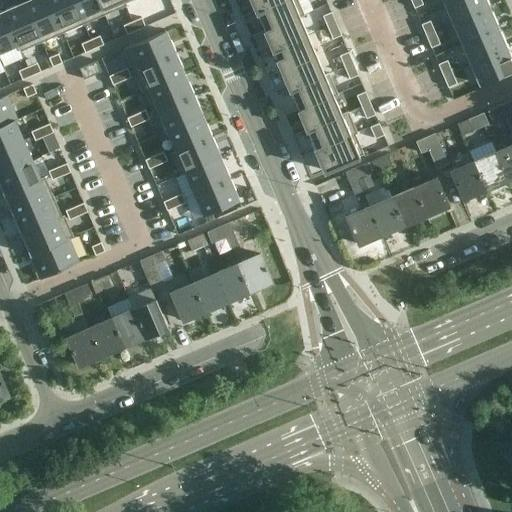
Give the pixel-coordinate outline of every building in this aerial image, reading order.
[(27,1),(24,3),(41,42),(62,33),(48,0),(29,0),(27,1)] [(48,0),(62,33),(71,30),(83,24),(73,0),(48,0)] [(73,0),(83,24),(93,20),(103,16),(96,0),(73,0)] [(96,0),(103,16),(107,14),(126,6),(125,4),(123,0),(96,0)] [(251,0),(256,11),(281,0),(251,0)] [(297,0),(281,0),(256,11),(264,31),(303,14),(297,0)] [(420,0),(410,0),(414,8),(422,5),(420,0)] [(484,0),(455,0),(445,5),(453,25),(489,9),(484,0)] [(3,12),(2,12),(17,45),(19,52),(35,45),(41,42),(24,3),(15,6),(4,11),(3,12)] [(489,9),(453,25),(462,44),(497,29),(489,9)] [(0,13),(0,52),(17,45),(2,12),(0,13)] [(331,12),(322,16),(327,28),(336,24),(331,12)] [(303,14),(264,31),(273,51),(307,36),(299,17),(304,15),(303,14)] [(141,18),(132,22),(136,30),(144,27),(141,18)] [(429,21),(421,25),(426,36),(434,33),(429,21)] [(132,22),(123,26),(126,35),(136,30),(132,22)] [(336,24),(327,28),(332,39),(341,35),(336,24)] [(497,29),(462,44),(471,65),(506,50),(497,29)] [(165,31),(123,49),(131,67),(133,71),(174,53),(174,52),(169,41),(165,31)] [(434,33),(426,36),(431,48),(439,44),(434,33)] [(99,36),(90,40),(94,49),(103,45),(99,36)] [(307,36),(273,51),(281,70),(316,55),(307,36)] [(90,39),(81,43),(85,52),(94,48),(90,39)] [(511,63),(506,50),(471,65),(479,85),(511,70),(511,63)] [(348,52),(339,56),(344,67),(353,64),(348,52)] [(174,53),(133,71),(139,85),(142,93),(144,92),(184,75),(180,65),(175,54),(174,53)] [(57,55),(48,58),(52,67),(60,63),(57,55)] [(316,55),(281,70),(290,91),(329,74),(328,73),(324,75),(316,55)] [(83,79),(101,72),(96,61),(79,68),(83,79)] [(446,61),(438,64),(443,76),(451,72),(446,61)] [(37,63),(27,67),(31,76),(40,72),(37,63)] [(353,64),(344,67),(349,79),(358,75),(353,64)] [(27,67),(18,71),(22,80),(31,76),(27,67)] [(127,68),(118,72),(122,81),(126,79),(131,77),(129,73),(127,68)] [(118,72),(108,76),(110,81),(112,85),(122,81),(118,72)] [(451,72),(443,76),(447,88),(456,84),(451,72)] [(329,74),(290,91),(298,111),(337,94),(329,74)] [(184,75),(144,92),(153,113),(193,96),(193,95),(192,94),(187,83),(184,75)] [(32,84),(22,88),(26,98),(36,93),(32,84)] [(365,92),(356,95),(361,107),(370,103),(365,92)] [(337,94),(298,111),(307,130),(348,113),(348,112),(341,114),(333,96),(338,94),(337,94)] [(0,98),(0,127),(15,121),(17,120),(6,95),(0,98)] [(193,96),(153,113),(154,115),(162,134),(167,132),(202,117),(198,107),(193,96)] [(506,116),(510,128),(511,126),(511,100),(509,102),(509,101),(486,111),(491,122),(506,116)] [(370,103),(361,107),(366,119),(375,115),(370,103)] [(145,110),(136,114),(140,123),(149,119),(147,115),(145,110)] [(475,116),(479,128),(488,124),(483,112),(475,116)] [(348,113),(307,130),(316,151),(357,133),(348,113)] [(136,114),(127,118),(128,122),(130,127),(140,123),(136,114)] [(479,128),(475,116),(466,119),(471,131),(479,128)] [(202,117),(167,132),(168,135),(173,148),(175,151),(210,136),(210,135),(205,125),(202,117)] [(15,121),(0,127),(0,150),(23,141),(19,131),(15,121)] [(378,123),(370,127),(375,139),(383,135),(378,123)] [(49,124),(39,128),(43,137),(53,133),(51,128),(49,124)] [(39,128),(31,132),(33,136),(35,141),(39,139),(43,137),(39,128)] [(357,133),(316,151),(324,171),(363,154),(355,134),(357,133)] [(423,138),(426,146),(438,142),(434,133),(423,138)] [(175,151),(170,153),(180,176),(185,174),(220,159),(216,149),(211,138),(210,136),(175,151)] [(426,146),(423,138),(415,142),(420,154),(428,150),(436,169),(448,164),(438,142),(426,146)] [(23,141),(0,150),(0,173),(31,160),(23,141)] [(507,180),(511,178),(511,145),(495,152),(507,180)] [(163,152),(154,156),(158,165),(167,161),(165,156),(163,152)] [(495,152),(473,162),(485,190),(507,180),(495,152)] [(378,158),(383,169),(391,166),(386,154),(378,158)] [(154,156),(145,160),(147,164),(149,169),(158,165),(154,156)] [(383,169),(378,158),(371,161),(376,172),(383,169)] [(220,159),(185,174),(194,195),(229,180),(229,179),(228,177),(223,166),(220,159)] [(31,160),(0,173),(0,183),(0,184),(4,194),(40,179),(37,173),(31,160)] [(463,199),(485,190),(473,162),(450,172),(463,199)] [(66,163),(57,168),(60,176),(70,172),(68,168),(66,163)] [(345,172),(349,184),(354,195),(362,192),(361,190),(357,180),(368,175),(372,174),(367,163),(345,172)] [(57,168),(48,171),(50,176),(52,180),(60,176),(57,168)] [(373,186),(368,175),(357,180),(361,190),(373,186)] [(40,179),(4,194),(5,196),(9,206),(13,214),(53,197),(49,189),(44,177),(40,179)] [(413,188),(425,216),(447,206),(435,178),(413,188)] [(229,180),(194,195),(203,216),(238,201),(237,199),(234,191),(229,180)] [(413,188),(391,197),(403,225),(425,216),(413,188)] [(181,194),(172,198),(176,207),(185,203),(183,198),(181,194)] [(53,197),(13,214),(17,224),(21,234),(61,217),(61,215),(53,197)] [(381,235),(403,225),(391,197),(368,207),(381,235)] [(172,198),(163,202),(165,206),(167,211),(176,207),(172,198)] [(83,203),(74,207),(78,216),(87,212),(85,207),(83,203)] [(74,207),(65,211),(67,215),(69,220),(78,216),(74,207)] [(381,235),(368,207),(346,216),(359,244),(381,235)] [(61,217),(21,234),(22,236),(24,241),(24,242),(26,247),(30,256),(69,239),(73,238),(64,216),(61,217)] [(229,222),(206,232),(211,244),(225,237),(230,249),(238,245),(233,234),(234,234),(229,222)] [(208,245),(203,234),(195,237),(200,249),(208,245)] [(186,241),(191,253),(200,249),(195,237),(186,241)] [(69,239),(30,256),(30,257),(34,266),(35,267),(38,276),(40,279),(79,262),(76,256),(69,239)] [(100,242),(91,247),(95,256),(104,251),(100,242)] [(166,260),(162,251),(151,256),(154,265),(166,260)] [(237,264),(249,292),(272,282),(259,254),(237,264)] [(227,301),(249,292),(237,264),(215,273),(227,301)] [(151,292),(163,287),(154,265),(142,271),(151,292)] [(205,311),(227,301),(215,273),(193,283),(205,311)] [(110,287),(106,276),(98,279),(103,290),(110,287)] [(90,283),(95,294),(103,290),(98,279),(90,283)] [(205,311),(193,283),(170,293),(182,321),(205,311)] [(87,285),(64,294),(70,306),(74,316),(82,313),(77,303),(92,297),(87,285)] [(155,299),(133,309),(146,337),(159,332),(167,328),(155,299)] [(123,347),(146,337),(133,309),(111,318),(123,347)] [(101,356),(123,347),(111,318),(89,328),(101,356)] [(101,356),(89,328),(67,338),(78,366),(101,356)]
